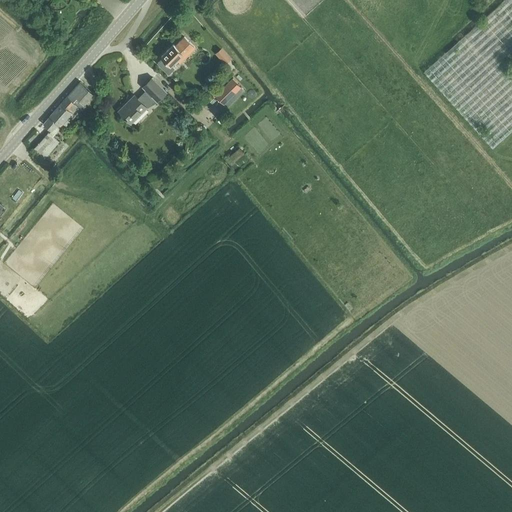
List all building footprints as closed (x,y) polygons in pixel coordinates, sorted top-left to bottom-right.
[(511,0),(503,0),(424,71),(493,148),(511,131),(511,0)] [(170,65),(177,59),(180,62),(195,47),(184,37),(175,46),(173,44),(161,56),(170,65)] [(230,56),(221,46),(214,52),(223,62),(230,56)] [(152,96),(157,101),(160,104),(167,97),(164,94),(166,92),(152,78),(143,87),(146,90),(138,98),(135,95),(119,111),(131,123),(147,107),(143,104),(152,96)] [(80,81),(53,112),(64,121),(65,121),(67,123),(69,121),(66,119),(78,106),(82,109),(86,105),(85,104),(94,94),(80,81)] [(215,96),(224,105),(236,93),(227,84),(215,96)] [(53,112),(43,123),(52,130),(56,125),(59,127),(63,123),(66,125),(67,123),(65,121),(64,121),(53,112)] [(44,158),(59,141),(48,131),(33,147),(44,158)] [(240,148),(230,156),(234,161),(244,153),(240,148)]
